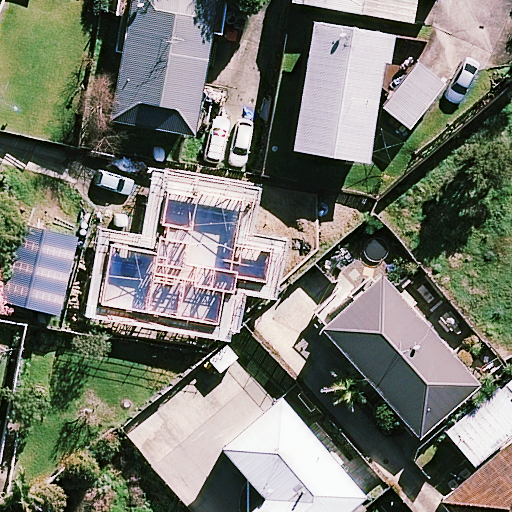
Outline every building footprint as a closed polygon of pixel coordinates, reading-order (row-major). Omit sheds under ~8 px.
[(217,31),(222,0),(126,0),(106,119),(187,133),(205,29),(217,31)] [(295,0),(295,3),(409,21),(412,0),(295,0)] [(289,148),(363,160),(379,62),(387,64),(391,36),(310,23),(289,148)] [(439,85),(411,65),(379,108),(406,129),(439,85)] [(471,385),(370,275),(314,326),(415,436),(471,385)] [(466,465),(511,427),(511,411),(505,403),(511,396),(511,381),(508,376),(439,431),(466,465)] [(246,511),(356,511),(367,502),(272,396),(216,447),(262,498),(246,511)] [(511,511),(511,436),(436,501),(445,511),(511,511)]
